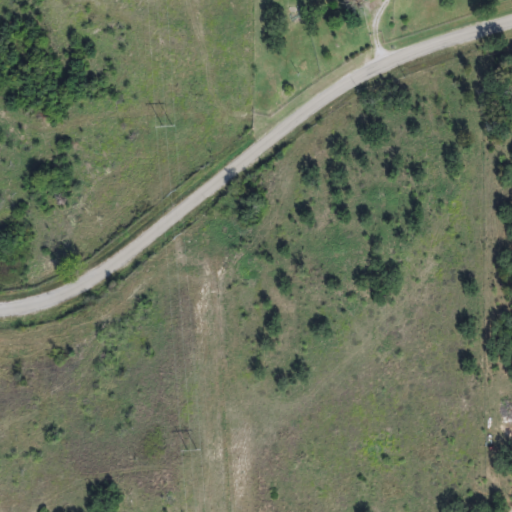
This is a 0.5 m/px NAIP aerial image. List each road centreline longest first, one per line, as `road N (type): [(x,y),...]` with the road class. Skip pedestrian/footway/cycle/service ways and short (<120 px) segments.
road 1 (tertiary): [(0,313),(86,287),(342,95),(511,30)]
road 2 (track): [(287,134),(194,82),(170,0)]
